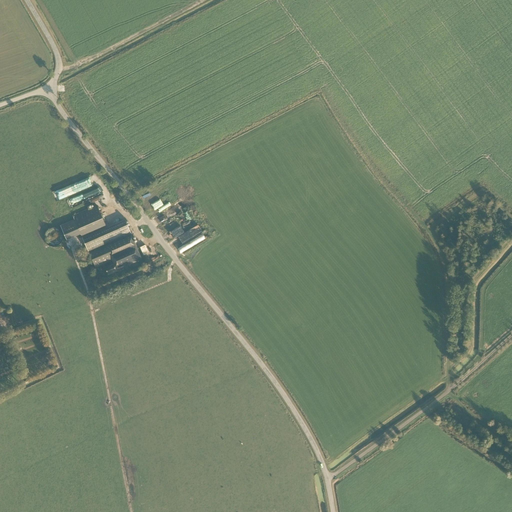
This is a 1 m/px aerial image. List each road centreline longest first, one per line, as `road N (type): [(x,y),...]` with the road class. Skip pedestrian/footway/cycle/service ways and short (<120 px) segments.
road 1 (tertiary): [(333,511),(320,458),(280,389),(65,117),(53,89)]
road 2 (track): [(511,437),(447,392),(327,476)]
road 3 (track): [(58,69),(207,0)]
road 4 (track): [(447,392),(448,281),(429,235)]
